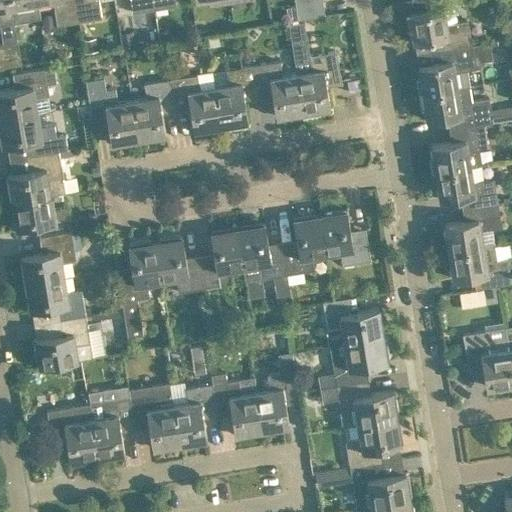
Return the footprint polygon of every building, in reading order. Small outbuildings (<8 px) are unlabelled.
[(14,20),(12,5),(11,0),(0,0),(0,22),(11,21),(14,20)] [(38,0),(11,0),(12,5),(14,20),(40,16),(38,1),(39,1),(38,0)] [(38,0),(39,1),(44,0),(52,0),(56,23),(79,19),(76,0),(38,0)] [(76,0),(79,19),(101,16),(98,0),(76,0)] [(130,0),(132,11),(154,7),(152,0),(130,0)] [(325,13),(323,2),(296,7),(296,4),(286,5),(288,18),(299,17),(325,13)] [(430,8),(410,11),(415,39),(440,35),(442,47),(472,43),(472,42),(468,19),(447,22),(445,6),(430,8)] [(218,31),(207,33),(209,44),(220,43),(218,31)] [(86,50),(98,49),(96,37),(84,38),(86,50)] [(0,53),(20,51),(18,39),(0,41),(0,53)] [(309,53),(307,39),(293,41),(297,71),(303,108),(329,104),(329,105),(330,105),(326,79),(340,77),(341,82),(342,82),(336,48),(309,53)] [(444,59),(419,63),(423,91),(469,84),(467,68),(476,66),(481,65),(480,59),(480,58),(492,56),(489,40),(472,43),(442,47),(444,59)] [(168,56),(180,54),(178,43),(166,44),(168,56)] [(0,66),(22,63),(20,51),(0,53),(0,66)] [(283,73),(280,59),(253,63),(258,91),(272,88),(276,114),(278,114),(277,112),(303,108),(297,71),(283,73)] [(248,119),(244,93),(258,91),(253,63),(226,68),(228,82),(214,84),(221,122),(246,117),(246,119),(248,119)] [(15,86),(0,88),(0,114),(0,116),(38,110),(36,96),(49,94),(47,82),(57,80),(54,65),(32,68),(13,71),(13,72),(18,72),(20,85),(15,86)] [(200,86),(198,73),(171,77),(175,104),(190,102),(194,128),(195,127),(195,126),(221,122),(214,84),(200,86)] [(106,88),(103,75),(85,78),(88,91),(93,123),(94,123),(93,118),(107,115),(112,141),(113,141),(113,139),(138,135),(132,99),(118,101),(115,86),(106,88)] [(166,132),(161,106),(175,104),(171,77),(144,81),(146,96),(132,99),(138,135),(164,131),(164,133),(166,132)] [(359,77),(347,79),(349,91),(361,89),(359,77)] [(469,84),(423,91),(428,118),(454,114),(455,127),(484,122),(494,120),(490,97),(481,98),(472,100),(469,84)] [(511,103),(498,106),(500,119),(511,117),(511,103)] [(40,125),(38,110),(0,116),(4,142),(3,142),(3,144),(29,139),(31,154),(68,147),(66,133),(57,135),(55,123),(40,125)] [(451,139),(432,143),(436,169),(436,170),(469,165),(482,163),(479,148),(488,147),(485,125),(484,122),(455,127),(457,138),(451,139)] [(12,171),(8,172),(8,173),(10,173),(13,194),(14,199),(50,193),(66,190),(64,177),(63,175),(61,163),(60,157),(59,150),(59,149),(31,154),(33,168),(12,171)] [(469,165),(436,170),(436,171),(441,198),(460,195),(466,193),(469,206),(497,201),(496,196),(493,177),(471,180),(469,165)] [(50,193),(14,199),(15,203),(18,224),(17,225),(17,226),(37,223),(42,222),(45,236),(73,231),(71,217),(69,205),(53,207),(50,193)] [(464,219),(445,222),(449,248),(449,249),(482,244),(480,229),(492,227),(501,225),(497,201),(469,206),(471,218),(464,219)] [(346,209),(320,214),(326,251),(341,249),(343,263),(351,262),(371,259),(366,231),(365,231),(351,233),(350,229),(347,208),(346,208),(346,209)] [(297,242),(283,245),(288,273),(289,273),(314,268),(312,253),(326,251),(320,214),(295,218),(294,216),(293,216),(296,237),(297,242)] [(243,226),(238,227),(244,264),(249,295),(264,293),(262,277),(273,275),(279,306),(293,304),(288,273),(283,245),(269,247),(268,241),(265,221),(263,221),(264,223),(243,226)] [(215,256),(201,258),(205,286),(232,282),(229,267),(244,264),(238,227),(212,231),(212,230),(211,230),(215,256)] [(77,259),(73,231),(45,236),(47,250),(21,254),(22,256),(23,255),(27,281),(64,275),(62,261),(77,259)] [(160,240),(155,241),(162,278),(175,275),(178,291),(205,286),(201,258),(187,260),(186,255),(182,235),(181,235),(181,233),(160,236),(160,240)] [(118,272),(117,272),(122,300),(123,308),(124,313),(126,323),(127,335),(142,333),(141,321),(137,297),(149,295),(147,280),(162,278),(155,241),(151,241),(150,238),(129,241),(130,243),(128,243),(133,269),(118,272)] [(482,244),(449,249),(450,251),(454,277),(473,274),(479,273),(481,285),(482,286),(483,285),(496,283),(510,281),(511,280),(511,271),(508,272),(506,257),(497,259),(495,244),(494,242),(482,244)] [(67,289),(64,275),(27,281),(32,307),(30,307),(30,308),(56,304),(58,318),(86,314),(82,287),(67,289)] [(496,283),(483,285),(486,302),(499,300),(496,283)] [(336,297),(323,300),(325,315),(328,328),(343,325),(345,339),(381,333),(381,328),(377,307),(379,307),(379,306),(358,309),(353,310),(351,296),(351,295),(336,297)] [(36,336),(35,337),(35,338),(37,338),(41,362),(39,363),(40,364),(59,361),(78,358),(93,356),(91,342),(87,321),(101,319),(101,316),(117,314),(124,313),(123,308),(122,308),(86,314),(58,318),(61,332),(36,336)] [(485,328),(463,331),(468,362),(482,359),(484,367),(487,385),(511,380),(511,367),(508,346),(506,335),(486,338),(485,328)] [(347,353),(332,355),(335,370),(337,382),(364,378),(362,364),(366,363),(387,360),(387,358),(389,358),(386,337),(382,337),(381,333),(345,339),(347,353)] [(202,343),(190,345),(195,372),(206,370),(202,343)] [(300,395),(297,380),(295,368),(267,372),(269,388),(256,390),(262,426),(287,422),(288,424),(289,423),(285,398),(299,395),(300,395)] [(226,380),(225,371),(211,373),(217,409),(231,406),(235,432),(237,432),(236,430),(262,426),(256,390),(253,375),(226,380)] [(364,378),(337,382),(339,396),(342,410),(344,423),(358,421),(395,415),(394,411),(398,410),(395,389),(392,389),(392,388),(371,391),(367,392),(364,378)] [(155,392),(130,396),(134,422),(149,420),(149,425),(153,446),(154,446),(154,444),(180,440),(174,404),(170,382),(170,380),(154,382),(155,392)] [(188,402),(174,404),(180,440),(205,436),(205,437),(207,437),(203,416),(203,411),(217,409),(212,382),(195,385),(185,386),(188,402)] [(125,450),(120,425),(134,422),(130,396),(89,402),(91,417),(97,453),(103,452),(104,457),(124,454),(123,451),(125,450)] [(97,453),(91,417),(89,402),(67,405),(47,408),(51,436),(52,436),(66,433),(70,459),(72,459),(72,458),(97,453)] [(347,438),(346,438),(350,465),(378,460),(375,446),(400,442),(401,442),(401,441),(399,441),(396,420),(395,415),(358,421),(361,436),(347,438)] [(378,460),(350,465),(353,478),(355,492),(357,506),(371,504),(409,498),(408,493),(404,472),(406,472),(406,470),(404,470),(380,474),(378,460)] [(414,511),(413,501),(409,502),(409,498),(371,504),(372,511),(414,511)]
